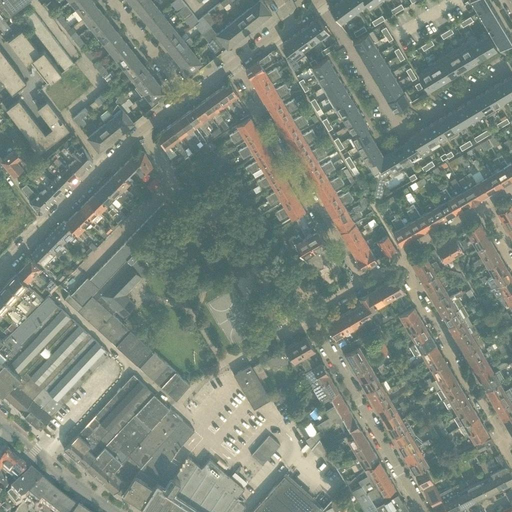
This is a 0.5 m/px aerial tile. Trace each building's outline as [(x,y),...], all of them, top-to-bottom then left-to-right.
[(1,0),(0,0),(0,14),(0,15),(1,15),(4,12),(7,10),(8,9),(1,0)] [(1,0),(8,9),(19,0),(1,0)] [(70,0),(76,9),(87,0),(70,0)] [(77,9),(72,13),(78,21),(83,17),(96,6),(91,0),(87,0),(76,9),(77,9)] [(139,0),(133,5),(140,14),(153,3),(150,0),(139,0)] [(259,0),(251,7),(262,20),(270,13),(260,0),(259,0)] [(350,0),(341,0),(338,2),(349,16),(358,10),(350,0)] [(366,4),(363,0),(350,0),(358,10),(366,4)] [(492,10),(485,0),(470,0),(469,1),(479,17),(492,10)] [(338,2),(329,9),(335,16),(340,23),(349,16),(338,2)] [(140,14),(147,22),(160,12),(153,3),(140,14)] [(181,9),(177,12),(184,20),(192,13),(186,5),(181,9)] [(83,17),(90,25),(103,15),(96,6),(83,17)] [(243,13),(253,27),(262,20),(251,7),(243,13)] [(73,63),(52,36),(53,36),(31,8),(21,15),(40,38),(39,38),(64,70),(73,63)] [(203,16),(210,26),(215,22),(211,17),(215,14),(211,9),(203,16)] [(502,26),(492,10),(479,17),(489,34),(502,26)] [(147,22),(154,31),(167,21),(160,12),(147,22)] [(234,20),(245,33),(253,27),(243,13),(234,20)] [(8,25),(0,14),(0,25),(6,33),(11,29),(8,25)] [(90,25),(97,34),(110,23),(103,15),(90,25)] [(195,26),(201,34),(211,26),(210,26),(203,16),(198,20),(199,22),(195,26)] [(312,22),(308,24),(319,38),(319,39),(321,40),(329,34),(328,32),(329,32),(318,17),(312,22)] [(194,26),(195,26),(199,22),(198,20),(196,18),(192,21),(191,21),(187,25),(190,29),(194,26)] [(226,27),(236,40),(245,33),(234,20),(226,27)] [(154,31),(160,39),(173,29),(167,21),(154,31)] [(97,34),(103,42),(117,32),(110,23),(97,34)] [(300,30),(311,45),(319,38),(308,24),(300,30)] [(206,43),(207,44),(214,38),(223,50),(227,47),(217,34),(211,26),(201,34),(208,42),(206,43)] [(489,34),(499,50),(511,43),(502,26),(489,34)] [(217,34),(227,47),(236,40),(226,27),(217,34)] [(386,27),(381,30),(385,36),(386,36),(390,34),(386,27)] [(160,39),(167,48),(180,37),(173,29),(160,39)] [(61,73),(43,49),(39,52),(22,30),(8,40),(26,64),(30,61),(47,83),(61,73)] [(292,37),(302,51),(311,45),(300,30),(292,37)] [(378,41),(372,30),(352,42),(359,52),(374,43),(378,41)] [(103,42),(110,51),(123,40),(117,32),(103,42)] [(180,37),(167,48),(174,56),(187,46),(187,45),(192,41),(189,38),(189,37),(185,33),(180,37)] [(487,55),(497,49),(487,34),(478,40),(487,55)] [(466,42),(477,61),(487,55),(478,40),(475,36),(466,42)] [(292,37),(282,43),(291,56),(287,59),(293,70),(299,66),(296,61),(305,55),(302,51),(292,37)] [(214,38),(207,44),(216,56),(223,50),(214,38)] [(0,40),(0,93),(5,99),(0,102),(38,152),(67,130),(34,89),(37,87),(0,40)] [(110,51),(117,59),(130,49),(123,40),(110,51)] [(477,61),(466,42),(456,48),(468,67),(477,61)] [(380,53),(374,43),(359,52),(365,62),(380,53)] [(187,46),(174,56),(181,65),(194,54),(193,54),(190,50),(187,46)] [(456,48),(446,53),(458,73),(468,67),(456,48)] [(117,59),(124,67),(137,57),(130,49),(117,59)] [(197,52),(181,65),(186,70),(187,71),(188,72),(189,71),(190,71),(196,66),(199,70),(207,63),(197,52)] [(386,63),(380,53),(365,62),(370,72),(386,63)] [(437,62),(438,61),(448,79),(458,73),(446,53),(435,60),(437,62)] [(245,70),(250,77),(264,69),(262,66),(271,59),(267,54),(245,70)] [(124,67),(131,77),(144,66),(137,57),(124,67)] [(312,66),(309,68),(315,78),(333,67),(327,57),(317,63),(312,66)] [(438,61),(437,62),(428,67),(438,85),(448,79),(438,61)] [(392,73),(386,63),(370,72),(376,82),(392,73)] [(131,77),(137,85),(151,74),(144,66),(131,77)] [(333,67),(315,78),(321,88),(339,77),(336,72),(333,67)] [(427,91),(438,85),(428,67),(417,74),(427,91)] [(263,70),(250,77),(254,85),(277,72),(278,72),(277,71),(276,69),(275,68),(266,73),(264,69),(263,70)] [(277,72),(254,85),(257,89),(259,93),(272,85),(273,85),(272,82),(271,81),(280,75),(278,72),(277,72)] [(382,92),(398,83),(392,73),(376,82),(382,92)] [(134,87),(141,96),(144,93),(157,83),(151,74),(137,85),(138,85),(134,87)] [(511,75),(502,81),(511,97),(511,75)] [(339,77),(321,88),(327,98),(345,87),(339,77)] [(502,81),(494,86),(503,102),(511,97),(502,81)] [(229,82),(222,87),(237,109),(241,106),(235,98),(238,96),(229,82)] [(157,83),(144,93),(154,106),(159,102),(156,98),(162,94),(163,93),(163,92),(163,90),(162,89),(157,83)] [(272,85),(259,93),(264,101),(286,87),(287,87),(285,84),(284,83),(275,89),(273,85),(272,85)] [(388,102),(404,92),(403,91),(398,83),(382,92),(388,102)] [(493,87),(484,92),(494,109),(495,109),(504,104),(503,102),(494,86),(493,87)] [(216,91),(214,93),(224,106),(228,103),(234,112),(237,109),(222,87),(219,89),(216,91)] [(286,87),(264,101),(268,108),(281,100),(282,100),(280,97),(289,91),(287,87),(286,87)] [(345,87),(327,98),(333,107),(350,97),(345,87)] [(404,92),(388,102),(394,111),(405,105),(409,102),(409,101),(411,100),(405,90),(403,91),(404,92)] [(475,98),(474,98),(483,113),(486,117),(496,111),(495,109),(494,109),(484,92),(475,98)] [(214,93),(207,98),(223,120),(226,117),(229,116),(226,111),(223,113),(220,109),(224,106),(214,93)] [(350,97),(333,107),(339,117),(341,116),(357,107),(350,97)] [(207,98),(200,103),(210,117),(213,114),(216,118),(217,120),(220,123),(225,130),(228,127),(223,120),(207,98)] [(281,100),(268,108),(273,116),(295,103),(296,102),(294,99),(293,98),(284,104),(282,100),(281,100)] [(474,98),(465,103),(475,118),(483,113),(474,98)] [(295,103),(273,116),(277,124),(291,116),(289,113),(289,112),(298,106),(296,102),(295,103)] [(110,113),(111,114),(124,130),(133,123),(117,103),(110,113)] [(200,103),(193,109),(209,131),(213,128),(206,119),(210,117),(200,103)] [(475,118),(465,103),(457,109),(466,124),(475,118)] [(357,107),(341,116),(347,126),(362,117),(357,107)] [(199,125),(202,129),(206,135),(204,137),(207,142),(213,137),(210,133),(209,131),(193,109),(186,114),(195,127),(199,125)] [(466,124),(457,109),(447,114),(458,131),(467,126),(466,124)] [(81,112),(72,118),(80,128),(85,124),(81,119),(84,116),(85,116),(81,111),(81,112)] [(111,114),(102,121),(105,124),(115,137),(124,130),(111,114)] [(186,114),(178,119),(196,144),(200,141),(192,130),(195,127),(186,114)] [(291,116),(277,124),(282,131),(304,118),(305,118),(303,115),(303,114),(293,119),(291,116)] [(437,120),(446,135),(449,139),(459,133),(458,131),(447,114),(437,120)] [(229,135),(232,139),(255,125),(250,117),(236,125),(239,129),(229,135)] [(362,117),(347,126),(353,135),(366,127),(366,128),(368,127),(368,126),(362,117)] [(304,118),(282,131),(286,139),(300,131),(299,129),(298,128),(298,127),(307,122),(305,118),(304,118)] [(178,119),(171,124),(181,138),(184,135),(196,151),(199,148),(178,119)] [(437,120),(428,126),(437,141),(446,135),(437,120)] [(96,131),(106,144),(115,137),(105,124),(96,131)] [(171,124),(164,130),(185,159),(188,155),(177,141),(181,138),(171,124)] [(243,137),(245,141),(260,133),(255,125),(232,139),(234,143),(243,137)] [(428,126),(419,131),(428,146),(437,141),(428,126)] [(351,136),(350,136),(356,146),(372,137),(368,131),(366,128),(366,127),(353,135),(351,136)] [(218,128),(210,133),(213,137),(221,131),(218,128)] [(300,131),(286,139),(291,147),(314,133),(312,130),(311,129),(302,135),(300,131)] [(185,159),(164,130),(157,135),(176,168),(176,167),(185,159)] [(106,144),(96,131),(88,137),(98,150),(106,144)] [(419,131),(410,136),(411,138),(419,151),(428,146),(419,131)] [(15,132),(13,134),(19,142),(21,140),(15,132)] [(238,150),(241,155),(264,141),(260,133),(245,141),(247,145),(238,150)] [(291,147),(295,154),(309,146),(307,143),(316,137),(314,133),(291,147)] [(372,137),(356,146),(362,156),(377,146),(372,137)] [(406,142),(402,144),(411,160),(412,162),(422,156),(419,151),(411,138),(411,139),(406,142)] [(487,139),(479,144),(482,148),(482,149),(490,144),(487,139)] [(67,140),(63,144),(64,146),(66,148),(71,143),(67,140)] [(216,146),(211,140),(207,144),(212,149),(216,146)] [(252,153),(254,157),(269,148),(264,141),(241,155),(243,158),(252,153)] [(71,143),(66,148),(67,148),(87,168),(93,162),(92,160),(81,146),(77,150),(71,143)] [(322,149),(300,162),(304,170),(318,162),(316,158),(323,154),(326,158),(337,152),(332,143),(323,148),(322,149)] [(402,144),(393,150),(402,165),(411,160),(402,144)] [(479,144),(471,148),(472,148),(474,152),(482,148),(479,144)] [(295,154),(300,162),(322,149),(323,148),(321,145),(311,151),(309,146),(295,154)] [(79,175),(87,168),(67,148),(64,146),(60,151),(67,157),(64,160),(68,164),(79,175)] [(377,146),(362,156),(368,165),(372,171),(367,174),(369,177),(373,174),(374,176),(379,173),(383,156),(377,146)] [(222,154),(217,148),(213,152),(218,157),(222,154)] [(244,168),(247,172),(273,156),(269,148),(254,157),(256,161),(244,168)] [(0,156),(0,165),(2,169),(8,176),(12,172),(14,174),(22,167),(16,159),(20,156),(15,149),(2,159),(0,156)] [(402,165),(393,150),(383,156),(379,173),(381,177),(385,175),(392,171),(402,165)] [(138,151),(129,160),(136,166),(131,170),(132,171),(136,175),(151,167),(152,166),(144,152),(138,151)] [(467,159),(463,153),(457,157),(461,163),(467,159)] [(501,155),(497,157),(511,181),(511,180),(511,164),(511,162),(507,164),(501,155)] [(250,170),(251,172),(252,174),(253,173),(255,177),(263,172),(278,164),(273,156),(250,170)] [(492,165),(495,171),(504,185),(511,181),(497,157),(497,156),(493,158),(495,163),(492,165)] [(72,182),(79,175),(68,164),(65,166),(57,158),(52,162),(72,182)] [(458,163),(456,158),(448,163),(451,167),(458,163)] [(477,158),(472,161),(477,170),(479,169),(479,171),(476,173),(488,194),(496,190),(484,169),(482,166),(477,158)] [(129,160),(118,171),(124,177),(128,173),(129,174),(130,175),(131,173),(130,172),(131,170),(136,166),(129,160)] [(304,170),(309,177),(332,164),(330,160),(320,166),(318,162),(304,170)] [(65,189),(72,182),(52,162),(47,167),(56,176),(54,178),(65,189)] [(257,181),(259,185),(282,172),(278,164),(263,172),(266,176),(257,181)] [(309,177),(313,185),(327,177),(325,174),(335,168),(332,164),(309,177)] [(486,164),(482,166),(484,169),(496,190),(504,185),(495,171),(491,173),(486,164)] [(220,166),(216,169),(221,174),(224,171),(220,166)] [(437,167),(432,170),(435,175),(440,172),(437,167)] [(57,197),(65,189),(54,178),(51,181),(39,169),(35,174),(57,197)] [(118,171),(110,178),(122,191),(125,188),(130,183),(128,181),(124,177),(118,171)] [(270,184),(273,188),(287,179),(282,172),(259,185),(261,189),(270,184)] [(379,173),(375,188),(382,189),(385,175),(381,177),(379,173)] [(470,173),(467,175),(480,199),(488,194),(476,173),(472,175),(470,173)] [(34,174),(30,178),(33,181),(41,190),(39,192),(50,204),(57,197),(35,174),(34,174)] [(227,174),(224,177),(229,183),(232,180),(227,174)] [(467,175),(459,180),(464,189),(462,190),(471,204),(480,199),(467,175)] [(161,182),(158,176),(147,186),(152,191),(161,182)] [(313,185),(318,193),(341,179),(339,176),(330,182),(327,177),(313,185)] [(110,178),(103,186),(115,198),(121,203),(124,200),(126,202),(127,202),(130,199),(126,195),(122,191),(110,178)] [(455,178),(450,180),(455,188),(451,190),(454,195),(462,209),(471,204),(465,196),(462,190),(455,178)] [(266,197),(268,201),(291,187),(287,179),(273,188),(275,192),(266,197)] [(318,193),(322,201),(336,193),(334,189),(344,183),(341,179),(318,193)] [(420,179),(415,182),(419,187),(419,188),(424,185),(420,179)] [(415,182),(410,185),(413,190),(419,187),(415,182)] [(38,212),(42,212),(50,204),(39,192),(37,195),(26,184),(21,188),(31,200),(29,202),(38,212)] [(103,186),(95,193),(107,205),(111,209),(115,213),(122,220),(125,216),(117,207),(121,203),(115,198),(103,186)] [(279,199),(282,203),(296,195),(291,187),(268,201),(271,205),(279,199)] [(375,188),(374,196),(381,197),(382,189),(375,188)] [(445,188),(441,190),(455,214),(462,209),(454,195),(451,197),(445,188)] [(443,202),(439,204),(447,218),(455,214),(441,190),(437,192),(443,202)] [(322,201),(327,208),(350,195),(348,191),(339,197),(336,193),(322,201)] [(95,193),(88,200),(100,213),(103,210),(104,208),(107,205),(95,193)] [(275,212),(277,216),(300,203),(296,195),(282,203),(284,207),(275,212)] [(327,208),(332,216),(345,208),(343,204),(353,199),(350,195),(327,208)] [(364,197),(358,201),(360,204),(362,208),(369,205),(364,197)] [(430,197),(425,199),(439,223),(447,218),(439,204),(435,206),(430,197)] [(427,211),(423,213),(431,227),(439,223),(425,199),(422,201),(427,211)] [(88,200),(80,208),(96,223),(103,216),(100,213),(88,200)] [(165,201),(161,206),(168,213),(170,215),(174,211),(165,201)] [(300,203),(277,216),(279,220),(289,214),(291,218),(305,210),(300,203)] [(412,203),(408,205),(410,209),(411,210),(424,232),(431,227),(423,213),(420,215),(414,206),(412,203)] [(332,216),(336,224),(362,208),(360,204),(352,209),(353,209),(348,212),(345,208),(332,216)] [(497,212),(502,221),(511,215),(511,206),(511,204),(497,212)] [(157,209),(156,210),(164,218),(166,219),(170,215),(168,213),(161,206),(159,207),(158,209),(157,209)] [(80,208),(73,215),(85,227),(90,223),(98,231),(97,231),(103,237),(107,234),(104,231),(100,228),(80,208)] [(336,224),(341,233),(356,224),(355,222),(354,223),(352,220),(362,214),(359,211),(362,209),(362,208),(336,224)] [(410,209),(407,210),(412,220),(408,222),(408,223),(416,236),(424,232),(411,210),(410,209)] [(155,211),(152,214),(160,222),(162,224),(166,219),(164,218),(156,210),(155,211)] [(393,215),(394,217),(408,241),(416,236),(408,222),(404,224),(397,212),(396,213),(394,215),(393,215)] [(151,215),(148,219),(156,226),(157,228),(162,224),(160,222),(152,214),(151,215)] [(0,254),(0,255),(29,226),(21,219),(20,219),(11,227),(5,221),(6,221),(0,215),(0,254)] [(73,215),(65,222),(75,232),(83,240),(87,236),(82,230),(85,227),(73,215)] [(511,215),(502,221),(508,230),(511,227),(511,215)] [(264,216),(260,219),(265,224),(268,222),(264,216)] [(408,241),(394,217),(391,219),(397,229),(393,232),(401,245),(408,241)] [(147,220),(144,223),(152,231),(153,232),(157,228),(156,226),(148,219),(147,220)] [(64,221),(54,231),(65,242),(68,239),(73,244),(78,240),(74,236),(73,237),(72,236),(75,232),(65,222),(64,221)] [(311,233),(306,236),(315,252),(326,246),(311,221),(306,224),(311,233)] [(268,222),(265,224),(271,231),(274,228),(268,222)] [(466,230),(471,240),(485,231),(480,222),(466,230)] [(143,224),(140,227),(148,235),(149,237),(153,232),(152,231),(144,223),(143,224)] [(341,233),(346,241),(361,233),(356,224),(341,233)] [(139,228),(135,232),(144,240),(145,241),(147,238),(149,237),(148,235),(140,227),(139,228)] [(54,231),(42,242),(61,261),(62,261),(54,253),(58,249),(63,254),(68,250),(63,245),(65,242),(54,231)] [(485,231),(471,240),(473,243),(475,246),(477,249),(490,241),(485,231)] [(135,233),(131,236),(140,244),(141,245),(145,241),(144,240),(135,232),(135,233)] [(346,241),(352,250),(366,242),(361,233),(346,241)] [(373,243),(376,248),(381,257),(395,249),(387,234),(386,235),(378,240),(377,240),(376,240),(377,241),(373,243)] [(315,252),(306,236),(305,237),(305,238),(302,240),(299,235),(296,237),(295,236),(288,240),(291,244),(292,244),(304,258),(315,252)] [(130,237),(127,240),(136,249),(136,250),(141,245),(140,244),(131,236),(130,237)] [(455,237),(445,242),(453,256),(463,251),(455,237)] [(126,241),(123,245),(131,253),(132,254),(136,250),(136,249),(127,240),(126,241)] [(490,241),(477,249),(482,258),(496,250),(490,241)] [(42,242),(32,253),(48,269),(52,265),(49,261),(47,260),(54,254),(42,242)] [(91,242),(88,246),(90,247),(94,251),(97,248),(91,242)] [(352,250),(357,259),(371,250),(366,242),(352,250)] [(453,256),(445,242),(436,248),(444,262),(453,256)] [(122,245),(119,249),(127,258),(128,258),(132,254),(131,253),(123,245),(122,245)] [(90,247),(85,252),(89,256),(94,251),(90,247)] [(118,250),(114,254),(123,262),(124,261),(125,262),(128,258),(127,258),(119,249),(118,250)] [(435,261),(439,258),(434,249),(429,252),(435,261)] [(371,250),(357,259),(362,268),(376,260),(371,251),(371,250)] [(484,261),(487,267),(501,259),(496,250),(472,264),(474,267),(484,261)] [(135,252),(126,261),(131,265),(139,256),(135,252)] [(110,258),(119,267),(123,262),(114,254),(110,258)] [(78,255),(73,259),(77,263),(82,259),(78,255)] [(411,263),(416,272),(430,264),(425,255),(411,263)] [(23,266),(45,286),(50,291),(56,285),(51,280),(48,283),(37,272),(40,269),(30,258),(23,266)] [(108,260),(106,262),(115,271),(119,267),(110,258),(108,260)] [(416,272),(421,281),(435,273),(441,270),(438,264),(442,262),(439,258),(435,261),(430,264),(416,272)] [(487,267),(492,276),(506,268),(501,259),(487,267)] [(113,315),(117,311),(129,298),(128,298),(130,296),(130,292),(128,291),(141,277),(148,271),(136,260),(130,266),(129,265),(129,266),(125,262),(124,261),(123,262),(119,267),(115,271),(111,276),(107,280),(103,285),(99,289),(99,288),(93,295),(92,296),(100,303),(111,313),(113,315)] [(106,262),(102,267),(111,276),(115,271),(106,262)] [(23,266),(16,274),(26,283),(31,288),(35,284),(38,288),(41,290),(45,286),(23,266)] [(102,267),(98,271),(107,280),(111,276),(102,267)] [(487,279),(487,280),(492,289),(498,286),(498,285),(511,277),(506,268),(493,276),(492,276),(487,279)] [(98,271),(93,275),(103,285),(107,280),(98,271)] [(456,273),(461,282),(465,280),(460,273),(457,272),(456,273)] [(61,273),(56,277),(60,281),(65,277),(61,273)] [(435,273),(421,281),(427,290),(440,282),(446,279),(446,278),(444,275),(438,278),(435,273)] [(44,299),(26,283),(16,274),(7,283),(34,309),(44,299)] [(93,275),(89,280),(99,288),(99,289),(103,285),(93,275)] [(396,276),(386,282),(395,296),(398,301),(401,307),(404,305),(402,300),(402,299),(400,296),(405,293),(404,291),(396,276)] [(498,286),(492,289),(497,297),(503,294),(511,289),(511,279),(511,277),(498,285),(498,286)] [(93,295),(99,288),(89,280),(87,278),(81,284),(93,295)] [(427,290),(432,299),(446,291),(443,286),(447,283),(447,281),(446,279),(440,282),(427,290)] [(386,282),(377,287),(386,301),(395,296),(386,282)] [(0,311),(3,314),(16,327),(34,309),(7,283),(0,290),(0,311)] [(81,284),(76,290),(88,300),(92,296),(93,295),(81,284)] [(377,287),(369,292),(377,307),(386,301),(377,287)] [(470,289),(465,291),(468,297),(473,294),(470,289)] [(503,294),(497,297),(503,307),(508,303),(511,301),(511,289),(503,294)] [(70,296),(82,306),(88,300),(76,290),(70,296)] [(446,291),(432,299),(437,308),(451,300),(457,297),(462,294),(459,290),(449,296),(446,291)] [(359,298),(362,303),(363,303),(368,312),(377,307),(369,292),(359,298)] [(68,294),(65,298),(78,311),(82,306),(70,296),(68,294)] [(0,365),(57,305),(47,296),(44,299),(34,309),(16,327),(11,331),(7,335),(4,338),(0,342),(0,365)] [(78,311),(86,319),(100,303),(92,296),(88,300),(82,306),(78,311)] [(437,308),(443,317),(462,306),(457,297),(451,300),(437,308)] [(86,319),(97,329),(111,313),(100,303),(86,319)] [(362,303),(354,308),(362,322),(371,317),(368,312),(363,303),(362,303)] [(0,392),(1,394),(12,382),(14,383),(74,321),(57,305),(0,365),(0,392)] [(448,326),(448,327),(463,318),(467,316),(468,315),(462,306),(443,317),(443,318),(444,317),(449,326),(448,326)] [(399,315),(404,324),(419,316),(413,307),(399,315)] [(354,308),(345,313),(353,328),(362,322),(354,308)] [(383,310),(380,312),(385,321),(388,319),(383,310)] [(385,321),(380,312),(376,314),(379,319),(377,320),(379,324),(385,321)] [(97,329),(116,346),(130,330),(113,315),(111,313),(97,329)] [(345,313),(336,319),(344,333),(347,338),(348,339),(351,337),(348,331),(353,328),(345,313)] [(404,324),(410,333),(424,325),(419,316),(404,324)] [(463,318),(448,327),(453,336),(467,327),(468,327),(472,325),(467,316),(463,318)] [(336,319),(327,324),(335,338),(340,335),(343,340),(347,338),(344,333),(336,319)] [(1,394),(21,411),(32,399),(90,336),(74,321),(14,383),(12,382),(1,394)] [(453,336),(459,345),(473,336),(479,333),(473,324),(472,325),(468,327),(453,336)] [(410,333),(415,342),(429,334),(424,325),(410,333)] [(377,327),(368,332),(370,336),(379,331),(377,327)] [(130,330),(116,346),(137,365),(151,349),(130,330)] [(368,332),(359,338),(362,342),(370,336),(368,332)] [(392,332),(385,336),(387,340),(394,336),(392,332)] [(470,338),(459,345),(464,354),(478,345),(483,342),(478,333),(473,336),(470,338)] [(414,355),(420,352),(435,343),(429,334),(415,342),(410,345),(409,346),(414,355)] [(32,399),(21,411),(40,429),(77,388),(109,353),(90,336),(32,399)] [(306,336),(297,342),(305,356),(308,354),(311,352),(314,350),(306,336)] [(350,343),(351,343),(348,339),(347,338),(343,340),(338,343),(344,352),(353,347),(350,343)] [(359,338),(351,343),(350,343),(353,347),(362,342),(359,338)] [(297,342),(284,349),(291,358),(294,362),(300,359),(306,370),(311,367),(308,361),(305,356),(297,342)] [(377,346),(383,357),(389,353),(383,343),(377,346)] [(420,352),(426,361),(440,352),(435,343),(420,352)] [(502,344),(497,346),(503,356),(507,353),(502,344)] [(464,354),(469,363),(483,354),(478,345),(464,354)] [(345,354),(350,364),(364,355),(359,346),(345,354)] [(151,349),(137,365),(140,368),(154,381),(168,365),(154,352),(151,349)] [(291,358),(284,349),(273,356),(272,356),(273,357),(269,359),(269,358),(268,359),(266,361),(269,360),(275,370),(288,362),(286,360),(291,358)] [(426,361),(431,370),(445,361),(440,352),(426,361)] [(483,354),(469,363),(475,372),(489,363),(483,354)] [(350,364),(355,373),(370,364),(364,355),(350,364)] [(108,383),(123,369),(111,356),(96,370),(108,383)] [(431,370),(436,379),(451,370),(445,361),(431,370)] [(259,363),(254,366),(258,373),(262,379),(267,376),(264,370),(259,363)] [(304,373),(313,388),(313,387),(330,377),(322,363),(304,373)] [(475,372),(480,381),(494,372),(489,363),(475,372)] [(355,373),(361,382),(375,373),(370,364),(355,373)] [(398,364),(393,367),(396,373),(401,369),(398,364)] [(154,381),(161,387),(175,371),(168,365),(154,381)] [(234,375),(239,383),(254,409),(270,399),(250,365),(234,375)] [(431,382),(426,385),(428,388),(433,386),(434,388),(436,391),(440,388),(456,379),(451,370),(436,379),(431,382)] [(494,372),(481,380),(481,381),(482,383),(484,385),(486,389),(486,390),(500,382),(504,379),(499,370),(494,372)] [(175,371),(161,387),(169,394),(176,400),(190,385),(175,371)] [(361,382),(366,391),(380,382),(375,373),(361,382)] [(94,417),(100,422),(109,430),(147,388),(132,375),(94,417)] [(330,396),(331,396),(339,392),(330,377),(313,387),(313,388),(321,401),(330,396)] [(443,399),(447,397),(461,388),(456,379),(436,391),(441,400),(443,399)] [(366,391),(371,400),(386,391),(390,388),(385,380),(380,382),(366,391)] [(485,390),(491,399),(505,391),(500,382),(486,390),(486,389),(485,390)] [(75,460),(84,468),(99,452),(115,436),(136,415),(154,394),(147,388),(109,430),(95,445),(95,444),(90,444),(75,460)] [(447,397),(443,399),(448,408),(452,406),(454,405),(467,397),(461,388),(447,397)] [(504,391),(491,399),(496,408),(510,400),(511,398),(511,393),(509,388),(505,391),(504,391)] [(371,400),(377,409),(391,400),(386,391),(371,400)] [(322,429),(306,439),(311,448),(312,447),(319,438),(325,432),(333,423),(332,421),(336,418),(349,410),(339,392),(331,396),(335,404),(325,410),(329,417),(319,423),(322,429)] [(85,468),(102,483),(121,462),(151,428),(169,408),(154,394),(136,415),(115,436),(99,452),(84,468),(85,469),(85,468)] [(452,406),(458,415),(472,406),(467,397),(452,406)] [(377,409),(382,418),(396,409),(391,400),(377,409)] [(496,408),(501,417),(511,410),(511,403),(510,400),(496,408)] [(458,415),(453,417),(459,426),(463,424),(465,423),(477,416),(472,406),(458,415)] [(117,489),(122,493),(138,469),(183,421),(169,408),(151,428),(121,462),(102,483),(103,484),(113,492),(113,493),(117,489)] [(382,418),(387,427),(402,418),(396,409),(382,418)] [(300,410),(294,416),(301,422),(306,416),(300,410)] [(349,410),(336,418),(347,437),(360,429),(349,410)] [(511,410),(501,417),(506,426),(511,422),(511,410)] [(463,424),(459,426),(464,435),(468,433),(472,431),(483,425),(477,416),(465,423),(463,424)] [(94,417),(87,424),(64,449),(75,460),(90,444),(95,444),(95,445),(109,430),(100,422),(94,417)] [(402,418),(387,427),(392,436),(406,428),(407,428),(410,426),(405,417),(402,418)] [(141,506),(142,506),(148,498),(158,482),(156,481),(176,450),(187,438),(194,430),(193,430),(183,421),(138,469),(122,493),(123,494),(122,495),(126,497),(126,496),(128,493),(130,494),(129,498),(141,506)] [(301,422),(297,425),(302,434),(306,431),(301,422)] [(483,425),(468,433),(474,442),(488,434),(483,425)] [(406,428),(392,436),(398,445),(412,437),(415,435),(410,426),(407,428),(406,428)] [(347,439),(352,448),(366,439),(361,430),(347,439)] [(325,432),(319,438),(323,444),(330,439),(325,432)] [(398,445),(403,454),(418,446),(422,443),(421,441),(422,440),(416,435),(415,435),(412,437),(398,445)] [(251,455),(262,465),(280,446),(269,436),(251,455)] [(352,448),(357,457),(372,448),(366,439),(352,448)] [(422,443),(418,446),(420,449),(430,444),(432,442),(429,439),(428,440),(422,443)] [(483,443),(486,448),(493,444),(491,439),(483,443)] [(483,443),(476,446),(479,453),(486,449),(486,448),(483,443)] [(403,454),(408,463),(423,455),(420,449),(418,446),(403,454)] [(348,463),(338,468),(340,472),(350,466),(352,465),(355,463),(358,469),(369,463),(377,458),(372,448),(357,457),(352,460),(348,462),(348,463)] [(465,452),(460,455),(463,462),(468,459),(465,452)] [(13,458),(8,453),(5,453),(0,462),(0,473),(2,471),(1,471),(13,458)] [(498,463),(496,464),(498,469),(503,478),(505,478),(508,485),(511,483),(511,475),(499,453),(494,456),(498,463)] [(423,455),(408,463),(414,473),(428,464),(423,455)] [(240,511),(245,506),(243,504),(236,498),(239,495),(244,489),(209,459),(201,468),(188,456),(167,488),(162,485),(158,482),(148,498),(142,506),(146,509),(151,511),(240,511)] [(2,471),(0,473),(0,478),(1,480),(5,483),(21,465),(13,458),(1,471),(2,471)] [(447,459),(440,463),(443,469),(450,465),(447,459)] [(365,468),(356,476),(362,484),(370,478),(380,495),(380,496),(395,488),(378,460),(370,465),(367,466),(365,468)] [(479,481),(487,496),(499,490),(492,475),(491,476),(487,468),(488,467),(484,460),(480,463),(487,477),(479,481)] [(492,465),(488,467),(487,468),(491,476),(492,475),(499,490),(508,485),(505,478),(503,478),(498,469),(496,464),(492,466),(492,465)] [(21,465),(2,486),(6,490),(13,481),(17,484),(25,478),(28,475),(30,472),(21,465)] [(415,474),(415,475),(418,479),(423,489),(434,483),(426,469),(415,474)] [(21,504),(24,501),(42,483),(31,474),(28,477),(26,479),(7,496),(16,507),(21,504)] [(321,511),(323,510),(285,476),(253,511),(321,511)] [(362,484),(361,484),(351,490),(353,494),(364,511),(369,511),(376,508),(372,501),(371,500),(380,495),(370,478),(362,484)] [(479,481),(467,487),(474,502),(487,496),(479,481)] [(24,501),(31,507),(28,509),(28,510),(32,508),(35,510),(34,511),(35,511),(36,511),(37,511),(78,511),(42,483),(42,484),(42,483),(24,501)] [(434,483),(423,489),(430,500),(440,495),(439,493),(434,483)] [(452,487),(455,493),(462,508),(474,502),(467,487),(460,490),(457,484),(452,487)] [(353,494),(351,490),(348,485),(342,489),(347,498),(353,494)] [(452,487),(439,493),(440,495),(447,511),(453,511),(462,508),(455,493),(452,487)] [(385,502),(389,510),(403,502),(397,492),(389,497),(384,500),(385,502)] [(0,508),(6,511),(8,511),(10,511),(10,510),(6,504),(4,505),(0,501),(0,500),(0,495),(0,494),(0,508)] [(339,495),(334,501),(339,509),(345,505),(339,495)] [(447,511),(440,495),(430,500),(436,511),(447,511)] [(385,502),(376,508),(378,511),(409,511),(403,502),(399,504),(389,510),(385,502)]
